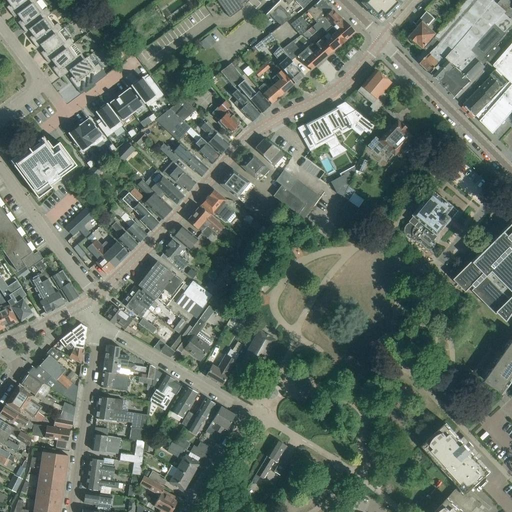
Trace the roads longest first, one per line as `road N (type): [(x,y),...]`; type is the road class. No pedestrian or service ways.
road 1 (residential): [(382,40),(336,88),(245,139),(94,296)]
road 2 (residential): [(98,324),(71,511)]
road 3 (residential): [(382,40),(511,170)]
road 4 (residential): [(98,324),(250,413)]
road 5 (residential): [(94,296),(0,165)]
